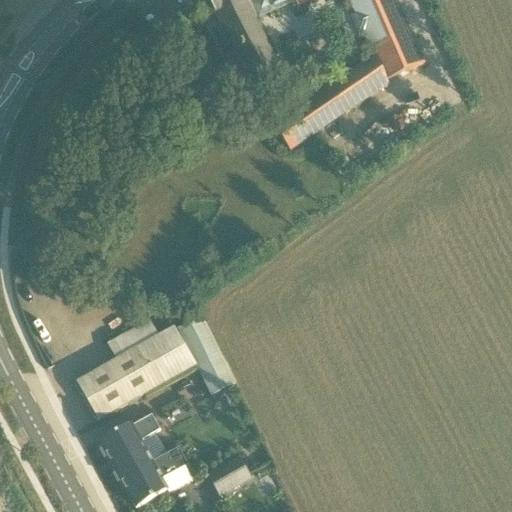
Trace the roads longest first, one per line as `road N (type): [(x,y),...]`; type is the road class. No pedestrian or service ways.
road 1 (secondary): [(80,511),(0,361)]
road 2 (secondary): [(0,122),(64,19)]
